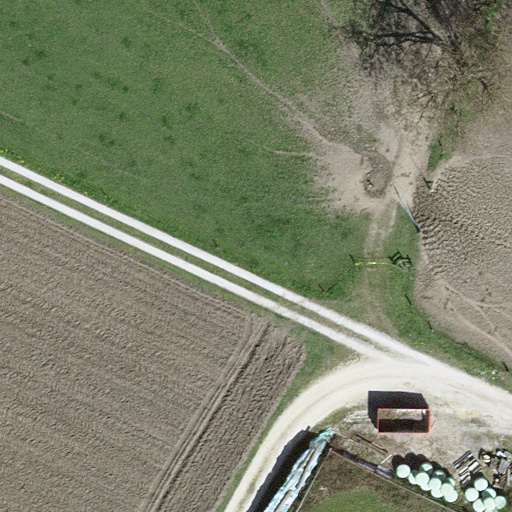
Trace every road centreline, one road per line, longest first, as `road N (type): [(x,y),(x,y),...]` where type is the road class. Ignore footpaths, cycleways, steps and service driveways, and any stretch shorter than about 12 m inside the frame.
road 1 (track): [(459,0),(372,252),(372,295),(396,355),(301,414),(236,511)]
road 2 (track): [(511,410),(0,173)]
